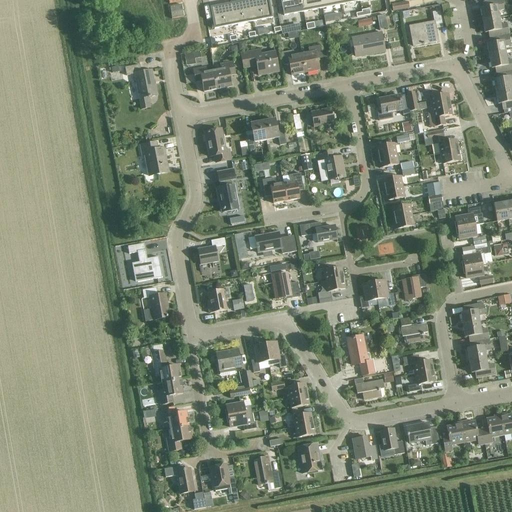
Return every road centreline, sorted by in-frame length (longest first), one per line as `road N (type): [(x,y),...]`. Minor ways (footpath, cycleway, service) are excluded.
road 1 (residential): [(194,336),(176,240),(195,197),(181,115)]
road 2 (residential): [(351,419),(281,322),(194,336)]
road 3 (residential): [(181,115),(349,84)]
road 4 (residential): [(262,448),(209,451),(194,336)]
road 5 (residential): [(340,205),(368,188),(349,84)]
road 6 (residential): [(417,262),(352,274),(340,205)]
road 7 (residential): [(511,180),(455,67)]
road 8 (residential): [(181,115),(170,52),(193,30),(189,0)]
